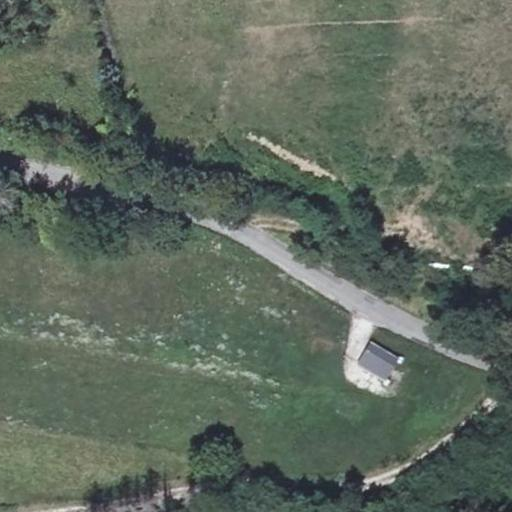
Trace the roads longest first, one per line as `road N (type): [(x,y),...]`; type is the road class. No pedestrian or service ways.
road 1 (tertiary): [(0,166),(210,213),(368,308),(511,377)]
road 2 (track): [(82,511),(208,488),(328,492),(410,474),(475,420),(511,377)]
